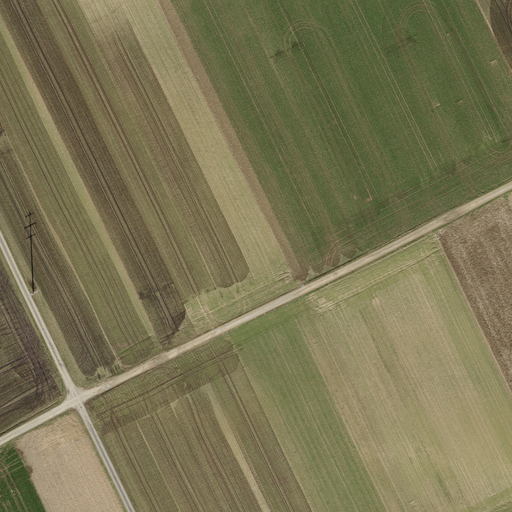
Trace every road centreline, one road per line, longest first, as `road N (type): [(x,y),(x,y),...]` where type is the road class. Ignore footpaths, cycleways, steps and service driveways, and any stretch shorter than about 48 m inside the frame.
road 1 (track): [(0,442),(511,185)]
road 2 (unclassified): [(0,236),(131,511)]
